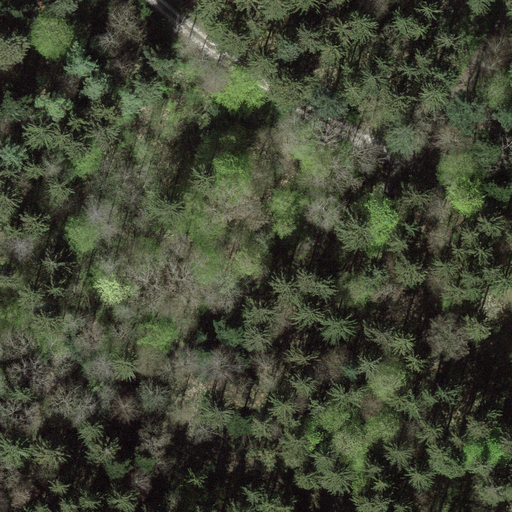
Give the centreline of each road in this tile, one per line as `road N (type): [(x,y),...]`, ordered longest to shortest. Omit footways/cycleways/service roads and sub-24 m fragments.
road 1 (track): [(511,6),(452,111),(329,241),(0,475)]
road 2 (track): [(152,0),(265,97),(511,232)]
